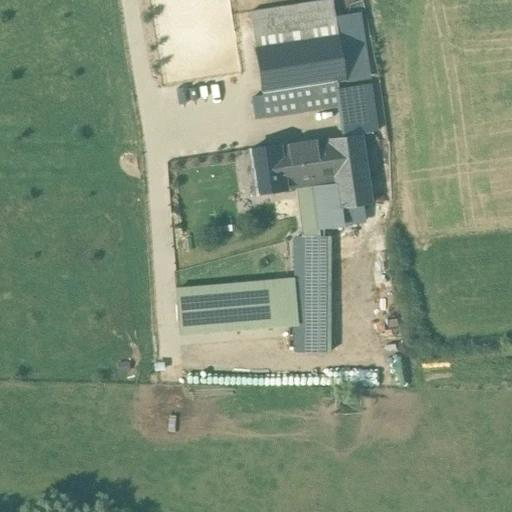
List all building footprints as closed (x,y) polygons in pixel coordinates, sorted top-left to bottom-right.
[(335,0),(334,0),(252,12),(257,47),(340,35),(335,0)] [(340,35),(257,47),(264,93),(338,82),(347,81),(340,35)] [(341,105),(339,90),(338,82),(264,93),(267,116),(341,105)] [(347,140),(330,142),(337,189),(315,192),(319,228),(364,222),(362,205),(372,204),(355,88),(339,90),(341,105),(347,140)] [(267,116),(264,93),(253,94),(256,117),(267,116)] [(330,142),(281,149),(281,148),(251,152),(257,196),(288,192),(287,190),(314,186),(315,192),(337,189),(330,142)] [(299,238),(298,279),(298,293),(319,293),(320,250),(314,250),(314,238),(299,238)] [(370,255),(378,330),(393,328),(385,254),(370,255)] [(298,293),(298,279),(175,288),(180,335),(298,327),(298,293)] [(321,293),(319,293),(298,293),(298,327),(298,348),(321,348),(321,293)]
